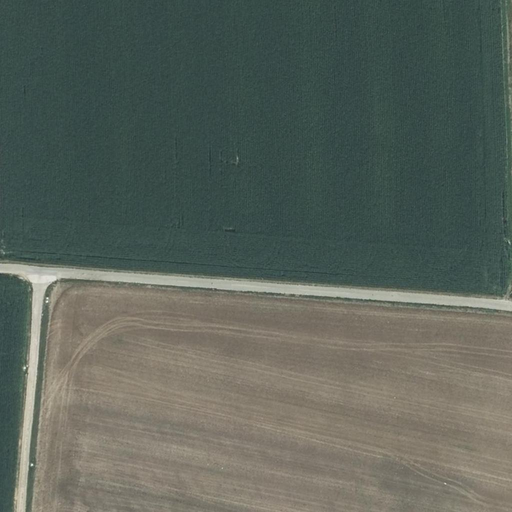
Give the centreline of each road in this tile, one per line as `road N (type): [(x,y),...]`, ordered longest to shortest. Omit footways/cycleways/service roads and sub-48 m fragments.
road 1 (track): [(511,301),(0,265)]
road 2 (track): [(511,278),(498,0)]
road 3 (track): [(49,268),(24,511)]
